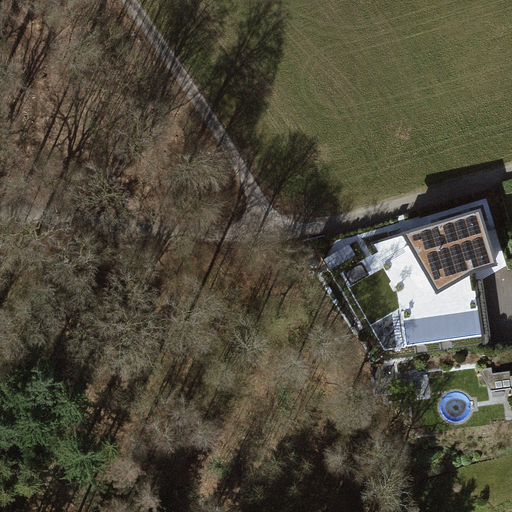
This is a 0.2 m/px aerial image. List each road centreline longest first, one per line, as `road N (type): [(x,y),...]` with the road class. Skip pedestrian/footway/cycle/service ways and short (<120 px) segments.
road 1 (track): [(278,236),(0,209)]
road 2 (track): [(129,0),(278,236)]
road 3 (track): [(511,172),(278,236)]
